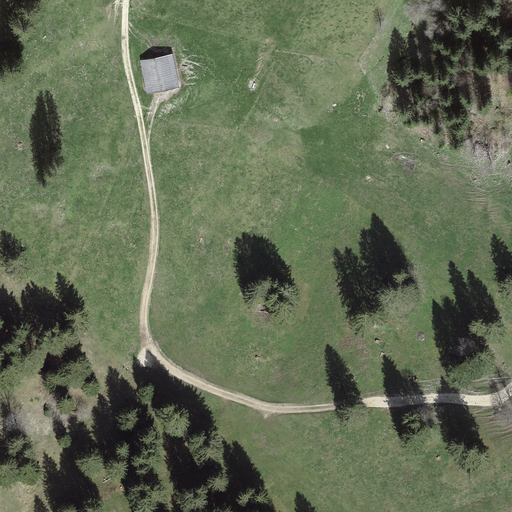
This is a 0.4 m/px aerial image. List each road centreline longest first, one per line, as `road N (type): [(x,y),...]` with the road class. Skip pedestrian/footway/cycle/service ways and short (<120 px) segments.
road 1 (track): [(156,356),(179,375),(247,403),(294,411),(489,401),(511,391)]
road 2 (track): [(156,356),(146,340),(155,189),(127,57),(128,0)]
